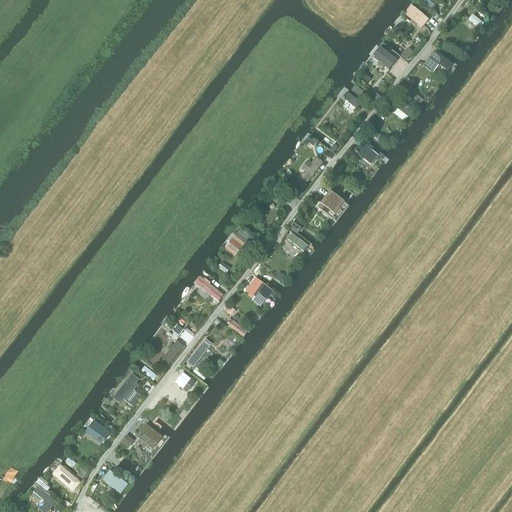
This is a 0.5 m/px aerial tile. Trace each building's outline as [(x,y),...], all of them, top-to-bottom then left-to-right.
[(410,18),(423,30),(431,22),(417,10),(410,18)] [(485,33),(489,27),(474,17),(470,23),(485,33)] [(389,47),(401,57),(405,52),(394,42),(389,47)] [(435,53),(424,68),(432,74),(439,65),(447,71),(449,70),(451,67),(451,66),(451,65),(435,53)] [(342,102),(355,114),(363,106),(349,94),(342,102)] [(412,121),(420,111),(412,105),(406,101),(398,110),(412,121)] [(373,164),(378,157),(368,150),(363,157),(373,164)] [(295,183),(304,190),(325,163),(316,156),(295,183)] [(277,189),(272,195),(283,205),(288,200),(277,189)] [(345,208),(348,202),(337,194),(333,200),(345,208)] [(313,248),(294,235),(289,243),(307,256),(313,248)] [(232,244),(250,256),(255,248),(238,236),(232,244)] [(196,287),(220,305),(227,295),(203,277),(196,287)] [(278,295),(257,281),(250,291),(271,305),(275,300),(278,295)] [(167,342),(181,352),(188,342),(175,332),(167,342)] [(213,359),(219,349),(210,343),(204,353),(213,359)] [(112,400),(124,409),(146,380),(134,372),(112,400)] [(190,402),(200,391),(185,378),(175,390),(190,402)] [(86,433),(104,446),(113,434),(95,421),(86,433)] [(158,447),(163,441),(148,430),(143,436),(158,447)] [(60,467),(52,475),(76,495),(84,484),(60,467)] [(125,487),(108,473),(103,479),(120,493),(125,487)] [(49,506),(52,502),(42,493),(38,497),(49,506)]
